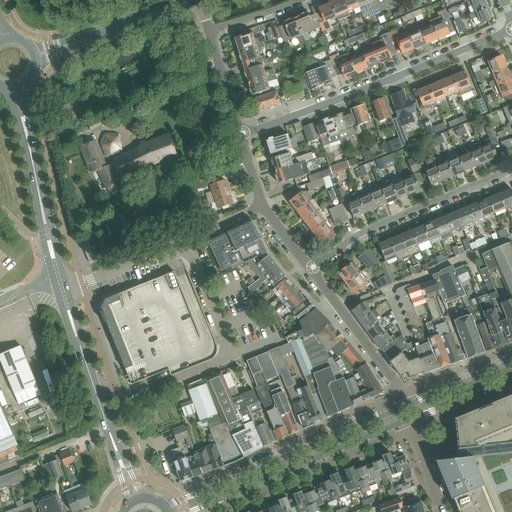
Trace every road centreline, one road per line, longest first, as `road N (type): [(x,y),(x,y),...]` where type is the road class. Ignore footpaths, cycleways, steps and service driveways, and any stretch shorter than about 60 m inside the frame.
road 1 (residential): [(511,30),(240,134)]
road 2 (secondary): [(406,403),(164,506)]
road 3 (secondary): [(191,511),(412,420)]
road 4 (residential): [(311,269),(355,235),(511,170)]
road 5 (residential): [(406,403),(311,269)]
road 6 (residential): [(311,269),(262,205),(240,134)]
road 7 (residential): [(227,357),(117,395),(97,390)]
